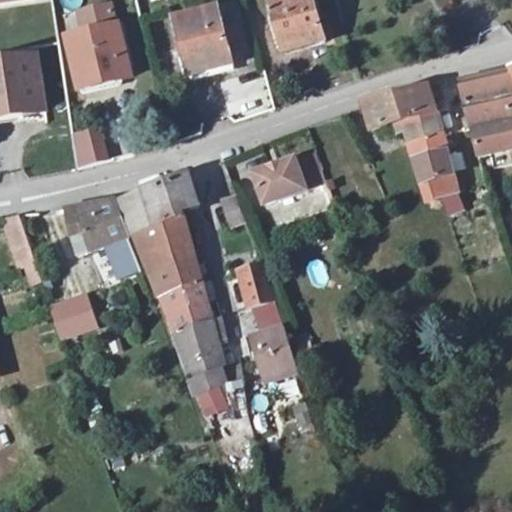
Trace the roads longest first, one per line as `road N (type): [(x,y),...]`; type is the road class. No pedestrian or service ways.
road 1 (residential): [(0,202),(154,169),(511,51)]
road 2 (unknown): [(207,151),(265,314)]
